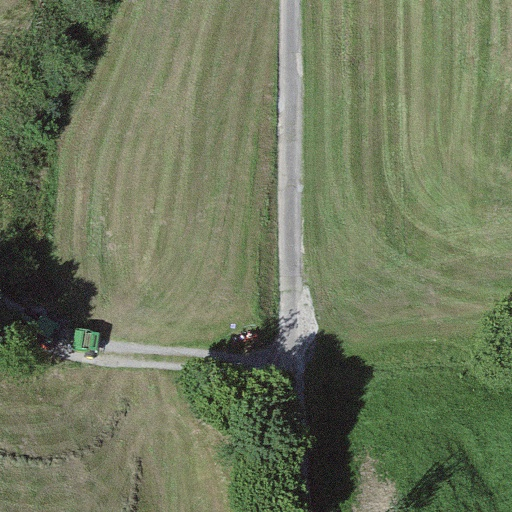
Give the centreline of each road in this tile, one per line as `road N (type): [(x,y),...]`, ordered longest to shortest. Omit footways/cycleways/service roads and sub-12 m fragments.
road 1 (unclassified): [(296,0),(293,369),(306,511)]
road 2 (track): [(293,369),(97,352),(0,302)]
